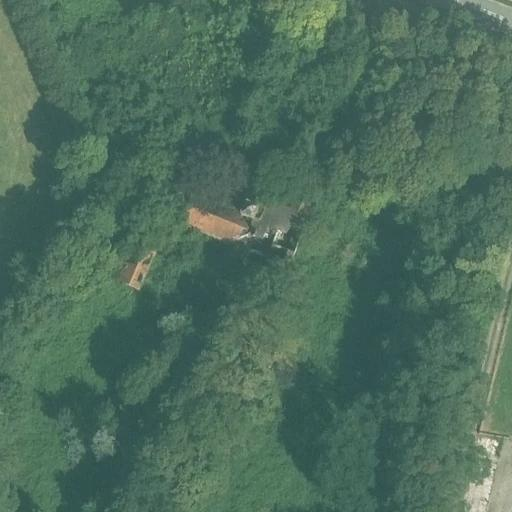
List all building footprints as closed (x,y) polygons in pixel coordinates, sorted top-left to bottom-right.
[(91,224),(108,175),(90,169),(87,179),(81,176),(76,192),(82,194),(75,215),(88,219),(86,223),(91,224)] [(266,210),(235,200),(233,208),(209,201),(206,212),(221,217),(218,228),(275,246),(279,232),(276,231),(286,202),(270,197),(266,210)] [(149,222),(209,246),(216,228),(157,204),(149,222)] [(138,292),(160,240),(140,231),(125,266),(108,259),(106,266),(101,264),(96,274),(138,292)] [(0,394),(24,351),(10,344),(0,361),(0,394)]
